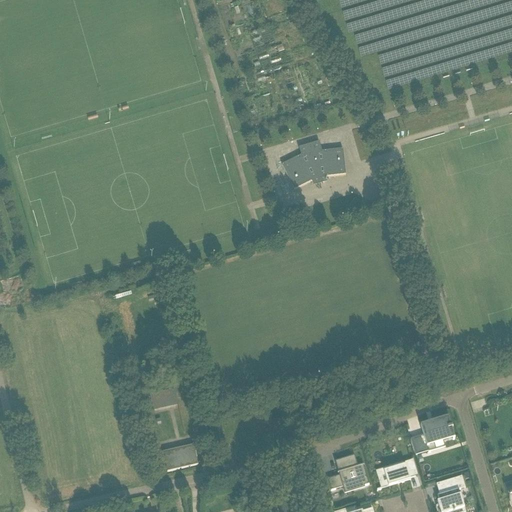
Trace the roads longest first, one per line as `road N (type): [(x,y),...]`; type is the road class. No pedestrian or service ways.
road 1 (residential): [(52,511),(288,456),(458,396)]
road 2 (unclassified): [(34,511),(0,379)]
road 3 (residential): [(493,511),(458,396)]
